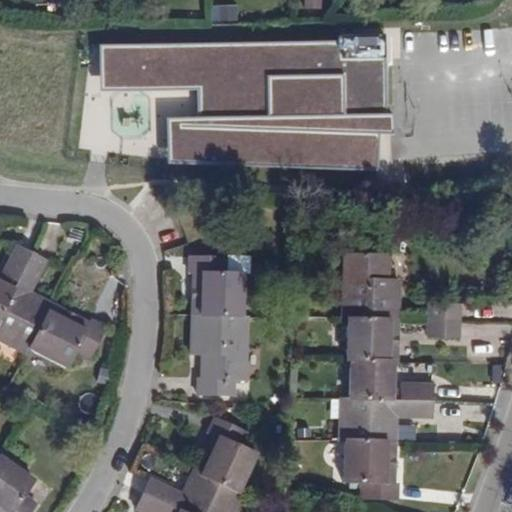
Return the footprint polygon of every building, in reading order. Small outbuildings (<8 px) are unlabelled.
[(351,37),(114,40),(114,89),(163,88),(164,136),(182,136),(182,167),(387,165),(387,129),(405,129),(405,112),(395,113),(394,29),(351,29),(351,37)] [(455,110),(425,110),(426,154),(456,154),(455,110)] [(21,249),(7,275),(20,282),(34,256),(21,249)] [(345,280),(350,281),(349,317),(399,319),(399,288),(386,288),(386,281),(391,281),(391,255),(346,255),(345,280)] [(0,342),(27,357),(30,351),(53,305),(37,297),(35,301),(29,298),(38,280),(41,282),(50,264),(34,256),(20,282),(12,299),(0,321),(0,342)] [(192,273),(195,273),(195,314),(245,315),(246,274),(230,274),(229,258),(193,258),(192,273)] [(0,283),(0,321),(12,299),(4,294),(7,287),(0,283)] [(90,324),(53,305),(30,351),(67,371),(76,353),(90,361),(106,329),(92,321),(90,324)] [(461,307),(431,307),(431,319),(461,320),(461,307)] [(245,346),(245,315),(195,314),(194,348),(210,349),(210,353),(205,354),(205,377),(201,377),(202,393),(238,395),(238,379),(249,379),(250,354),(245,354),(245,346)] [(349,317),(348,360),(350,360),(393,361),(398,361),(399,319),(349,317)] [(460,337),(461,320),(431,319),(430,337),(460,337)] [(467,324),(466,345),(497,346),(498,325),(467,324)] [(393,391),(393,361),(350,360),(349,398),(383,399),(384,391),(393,391)] [(432,388),(404,387),(403,400),(432,401),(432,388)] [(432,421),(432,401),(403,400),(383,399),(349,398),(342,398),(341,439),(347,439),(398,441),(398,425),(393,425),(393,418),(411,418),(412,420),(432,421)] [(213,433),(215,436),(198,473),(244,494),(262,457),(246,450),(253,436),(220,420),(213,433)] [(397,485),(398,441),(347,439),(346,483),(364,484),(364,500),(399,502),(399,485),(397,485)] [(35,484),(0,460),(0,459),(0,511),(33,511),(38,506),(26,498),(35,484)] [(191,498),(156,480),(149,495),(176,508),(184,511),(239,511),(247,496),(244,494),(198,473),(190,489),(194,492),(191,498)] [(146,511),(174,511),(176,508),(149,495),(142,510),(146,511)]
